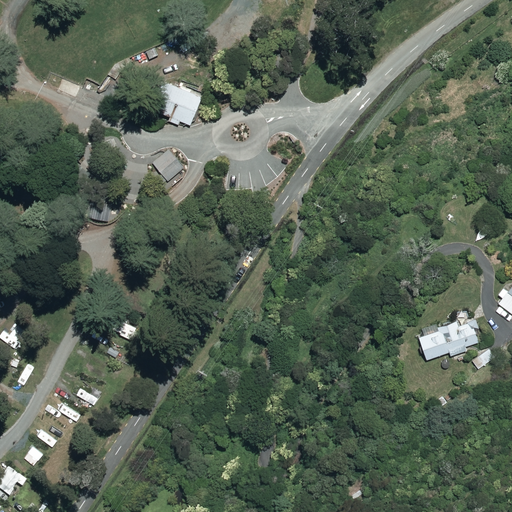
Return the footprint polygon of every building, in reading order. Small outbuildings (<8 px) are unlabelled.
[(251,14),(245,9),(217,37),(223,43),(251,14)] [(151,109),(170,116),(168,123),(179,127),(181,120),(193,125),(204,95),(162,80),(151,109)] [(197,180),(165,147),(151,160),(183,194),(197,180)] [(208,178),(204,162),(196,163),(199,179),(208,178)] [(508,283),(498,295),(502,298),(494,309),(509,321),(511,317),(511,284),(511,286),(508,283)] [(122,317),(117,325),(108,319),(104,325),(128,340),(136,326),(122,317)] [(427,360),(450,352),(452,358),(469,352),(467,347),(480,342),(473,322),(460,326),(458,318),(424,330),(425,334),(419,336),(427,360)] [(48,338),(39,334),(30,352),(38,357),(48,338)] [(0,373),(0,391),(3,392),(9,377),(0,373)] [(29,384),(20,378),(13,388),(22,394),(29,384)] [(94,404),(102,392),(93,386),(89,393),(81,388),(77,394),(94,404)] [(74,411),(67,408),(65,412),(61,410),(57,417),(71,424),(75,418),(72,416),(74,411)] [(58,429),(46,420),(41,427),(53,436),(58,429)] [(25,454),(22,458),(18,455),(12,463),(25,473),(31,465),(29,463),(32,460),(25,454)] [(28,480),(7,466),(0,476),(0,499),(9,507),(28,480)]
